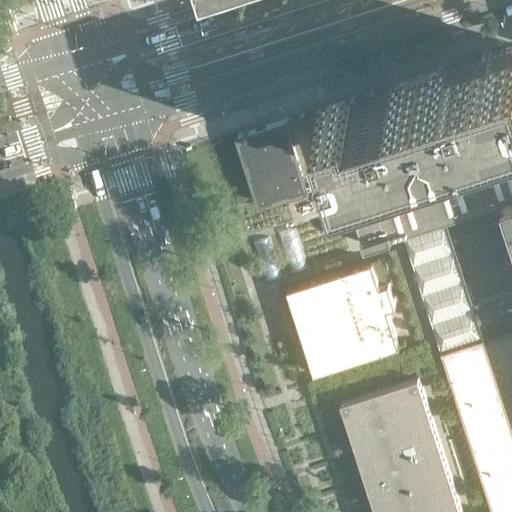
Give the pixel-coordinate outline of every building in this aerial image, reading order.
[(511,44),(447,66),(396,82),(390,84),(374,89),(321,106),(341,168),(365,243),(403,231),(404,232),(446,219),(511,423),(511,44)] [(307,186),(285,118),(248,130),(247,128),(244,129),(245,131),(238,133),(258,197),(260,201),(307,186)] [(309,230),(338,220),(336,214),(307,224),(309,230)] [(511,511),(511,423),(446,219),(404,232),(493,511),(511,511)] [(399,341),(373,260),(379,258),(378,256),(287,286),(315,370),(405,340),(405,339),(399,341)] [(463,511),(419,372),(341,397),(378,511),(463,511)]
